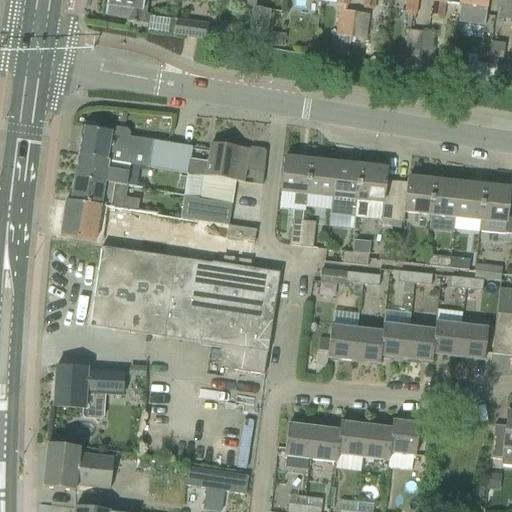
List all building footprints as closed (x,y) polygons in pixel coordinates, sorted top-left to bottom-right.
[(147,15),(149,0),(106,0),(105,16),(120,18),(122,10),(129,11),(127,24),(140,26),(140,25),(147,26),(146,33),(206,41),(208,25),(147,15)] [(190,0),(255,11),(256,0),(190,0)] [(363,0),(362,9),(374,10),(375,0),(363,0)] [(416,17),(417,0),(405,0),(404,15),(416,17)] [(433,0),(431,19),(443,21),(445,5),(460,7),(460,0),(433,0)] [(460,0),(460,7),(457,24),(484,27),(484,26),(487,0),(460,0)] [(511,0),(500,0),(498,19),(511,21),(511,0)] [(351,39),(354,14),(339,12),(336,37),(345,38),(344,48),(349,49),(351,39)] [(354,14),(351,39),(365,41),(369,16),(354,14)] [(415,75),(420,34),(408,32),(402,74),(415,75)] [(283,50),(285,36),(270,34),(268,47),(283,50)] [(433,35),(420,34),(415,75),(451,80),(453,63),(430,60),(433,35)] [(487,72),(500,74),(504,46),(491,44),(487,72)] [(383,64),(360,61),(360,56),(349,55),(347,65),(382,70),(383,64)] [(112,135),(82,130),(78,157),(108,162),(108,163),(139,168),(186,177),(188,162),(189,162),(191,150),(191,149),(127,139),(129,135),(126,132),(115,130),(112,133),(112,135)] [(186,177),(187,177),(235,185),(235,183),(242,184),(248,153),(237,151),(238,149),(236,149),(236,151),(210,146),(208,164),(189,162),(188,162),(186,177)] [(136,190),(139,168),(108,163),(108,162),(78,157),(74,179),(126,188),(127,188),(136,190)] [(329,212),(335,164),(311,162),(311,158),(310,158),(309,162),(304,209),(305,209),(329,212)] [(284,159),(282,179),(279,210),(305,213),(305,209),(304,209),(309,162),(284,159)] [(360,167),(354,219),(381,222),(391,223),(395,183),(385,182),(386,170),(361,167),(361,163),(360,163),(360,167)] [(360,167),(335,164),(329,212),(330,212),(330,216),(354,219),(360,167)] [(235,185),(187,177),(184,197),(199,200),(199,202),(231,207),(235,185)] [(454,221),(458,184),(434,182),(434,178),(433,178),(433,182),(429,218),(431,218),(429,232),(453,235),(454,221)] [(125,199),(127,188),(126,188),(74,179),(70,203),(113,210),(137,214),(137,213),(139,202),(125,199)] [(429,218),(433,182),(408,179),(407,184),(395,183),(391,223),(401,224),(403,224),(404,215),(429,218)] [(483,187),(458,184),(454,221),(479,224),(480,224),(484,183),(483,183),(483,187)] [(480,224),(479,224),(478,233),(505,236),(505,235),(511,236),(511,196),(509,196),(509,190),(484,187),(485,183),(484,183),(480,224)] [(184,197),(180,221),(228,228),(228,227),(231,207),(199,202),(199,200),(184,197)] [(101,244),(101,247),(175,258),(250,269),(256,232),(228,227),(228,228),(180,221),(156,217),(157,215),(137,213),(137,214),(113,210),(70,203),(65,203),(59,238),(101,244)] [(303,214),(293,213),(289,247),(299,248),(302,223),(303,214)] [(391,223),(381,222),(380,230),(390,231),(390,230),(391,223)] [(315,224),(302,223),(299,248),(313,250),(315,224)] [(89,329),(109,332),(162,339),(199,345),(199,347),(219,350),(221,369),(244,373),(264,377),(267,355),(280,275),(260,272),(250,270),(250,269),(175,258),(101,247),(101,249),(89,329)] [(368,256),(343,254),(342,265),(367,267),(368,256)] [(424,268),(448,270),(450,260),(425,257),(424,268)] [(450,260),(448,270),(468,272),(469,262),(450,260)] [(475,266),(474,280),(500,283),(501,269),(475,266)] [(320,285),(335,287),(335,284),(339,284),(341,274),(321,271),(320,285)] [(362,287),(363,276),(341,274),(339,284),(335,284),(335,287),(344,288),(345,285),(352,286),(351,297),(360,298),(362,287)] [(411,286),(414,286),(416,275),(398,274),(397,284),(403,285),(411,286)] [(416,275),(414,286),(430,288),(431,277),(416,275)] [(379,278),(363,276),(362,287),(378,289),(379,278)] [(449,289),(466,291),(467,281),(450,279),(449,289)] [(467,281),(466,291),(481,292),(482,282),(467,281)] [(411,286),(403,285),(402,295),(410,296),(411,286)] [(498,315),(496,315),(492,355),(503,357),(508,315),(511,316),(511,309),(499,308),(498,315)] [(410,325),(411,316),(387,313),(386,322),(410,325)] [(435,331),(432,356),(458,359),(461,327),(462,317),(437,314),(436,324),(435,324),(434,331),(435,331)] [(334,315),(332,328),(330,328),(327,360),(353,363),(357,331),(358,318),(334,315)] [(503,357),(511,357),(511,316),(508,315),(503,357)] [(383,333),(380,358),(406,361),(409,329),(383,326),(382,333),(383,333)] [(461,327),(458,359),(485,362),(488,331),(461,327)] [(431,364),(432,356),(435,331),(434,331),(409,329),(406,361),(431,364)] [(379,366),(380,358),(383,333),(382,333),(357,331),(353,363),(379,366)] [(144,380),(145,368),(129,367),(128,378),(144,380)] [(53,409),(83,411),(83,420),(102,421),(103,397),(122,398),(123,376),(88,374),(88,371),(55,369),(53,409)] [(494,426),(490,460),(501,462),(503,451),(511,451),(511,413),(509,413),(509,410),(507,409),(505,427),(494,426)] [(389,456),(415,460),(419,426),(392,423),(391,431),(388,456),(389,456)] [(340,425),(339,433),(335,465),(336,465),(335,473),(359,476),(361,461),(365,428),(340,425)] [(284,458),(304,461),(309,461),(313,429),(288,426),(285,450),(284,458)] [(388,464),(389,456),(388,456),(391,431),(365,428),(361,461),(388,464)] [(309,461),(335,465),(339,433),(313,429),(309,461)] [(42,489),(75,493),(76,488),(108,493),(114,460),(79,454),(80,450),(48,446),(42,489)] [(203,511),(211,511),(220,511),(223,492),(244,495),(247,478),(187,469),(185,487),(206,490),(203,511)] [(499,492),(500,476),(489,475),(487,491),(499,492)] [(296,506),(304,507),(305,499),(297,498),(296,506)] [(320,511),(320,510),(322,501),(305,499),(304,507),(303,511),(320,511)] [(354,511),(356,504),(340,502),(339,511),(354,511)]
